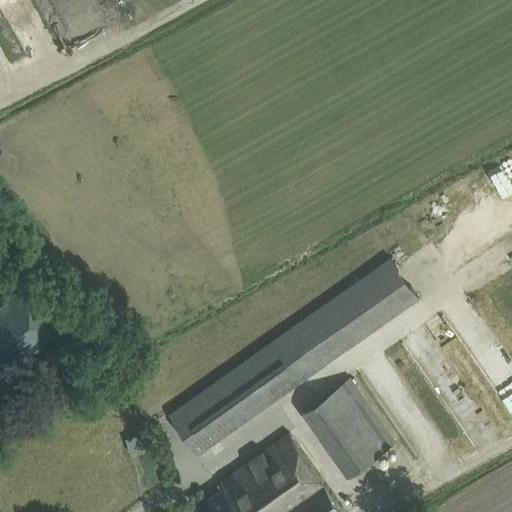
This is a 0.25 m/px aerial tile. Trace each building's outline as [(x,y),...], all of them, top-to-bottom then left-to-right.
[(198,454),(419,298),(391,257),(170,414),(198,454)] [(0,376),(54,337),(20,292),(0,307),(0,376)] [(403,329),(414,344),(432,331),(420,316),(403,329)] [(388,446),(343,383),(304,411),(349,474),(388,446)] [(402,426),(429,407),(421,397),(395,415),(402,426)] [(230,494),(205,511),(346,511),(290,433),(221,482),(230,494)]
